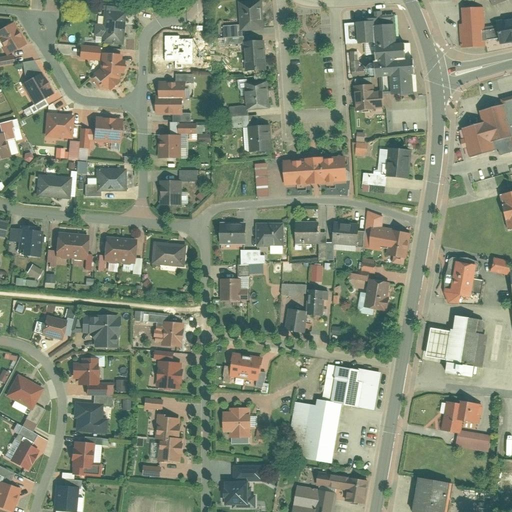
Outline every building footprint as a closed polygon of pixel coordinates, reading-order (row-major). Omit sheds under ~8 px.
[(261,0),(239,1),(240,30),(262,29),(261,0)] [(104,20),(95,20),(94,35),(101,36),(100,45),(123,47),(126,8),(105,6),(104,20)] [(467,9),(461,9),(462,23),(458,24),(460,47),(483,45),(483,37),(495,36),(496,42),(511,40),(511,18),(494,21),(495,25),(484,26),(483,7),(467,9)] [(398,39),(397,15),(377,16),(377,17),(368,18),(368,19),(359,20),(361,43),(374,43),(375,61),(381,60),(382,63),(378,63),(379,77),(388,76),(389,95),(412,94),(411,75),(418,75),(417,59),(411,59),(410,43),(404,43),(404,38),(398,39)] [(14,23),(0,30),(0,39),(8,54),(26,45),(14,23)] [(179,36),(164,35),(164,62),(179,62),(179,39),(179,36)] [(194,39),(179,39),(179,62),(179,65),(194,65),(194,39)] [(264,39),(242,40),(244,72),(265,71),(264,39)] [(101,45),(79,44),(78,60),(100,61),(100,64),(91,73),(92,75),(89,77),(97,87),(100,85),(106,90),(121,78),(120,76),(121,74),(123,74),(125,60),(123,60),(122,53),(101,51),(101,45)] [(54,93),(43,74),(25,84),(36,104),(54,93)] [(185,80),(156,80),(156,95),(153,96),(153,115),(183,114),(183,100),(186,100),(185,80)] [(266,81),(243,82),(244,110),(267,109),(266,81)] [(372,83),(352,84),(354,113),(374,112),(373,107),(382,106),(380,88),(372,89),(372,83)] [(483,124),(464,129),(467,139),(462,140),(464,147),(468,146),(472,158),(496,152),(493,141),(497,140),(497,142),(511,138),(511,97),(502,100),(504,105),(480,111),(483,124)] [(75,115),(46,113),(44,136),(73,138),(75,115)] [(125,119),(97,118),(96,141),(123,143),(125,119)] [(179,123),(179,134),(179,157),(188,156),(188,140),(196,139),(196,143),(210,143),(210,132),(196,132),(196,122),(179,123)] [(268,124),(246,126),(248,153),(270,152),(268,124)] [(4,134),(0,135),(0,160),(11,157),(4,134)] [(179,134),(159,135),(160,157),(179,157),(179,134)] [(371,156),(371,143),(360,143),(360,156),(371,156)] [(410,147),(387,145),(384,177),(408,179),(410,147)] [(58,148),(57,158),(66,159),(67,149),(58,148)] [(344,154),(280,159),(282,186),(346,181),(344,154)] [(79,173),(89,174),(91,162),(81,161),(79,173)] [(265,164),(253,165),(256,196),(267,196),(265,164)] [(126,171),(98,170),(97,191),(126,191),(126,171)] [(72,178),(38,176),(37,196),(70,198),(72,178)] [(180,180),(158,180),(158,208),(180,208),(180,180)] [(511,189),(497,194),(507,231),(511,229),(511,189)] [(380,217),(367,212),(361,250),(388,255),(393,230),(379,227),(380,217)] [(355,222),(332,222),(332,242),(355,242),(355,222)] [(283,225),(255,223),(254,245),(282,246),(283,225)] [(317,223),(295,223),(294,241),(317,242),(317,223)] [(244,225),(220,224),(220,243),(244,243),(244,225)] [(45,231),(22,227),(18,254),(41,257),(45,231)] [(412,233),(393,230),(388,255),(408,259),(412,233)] [(73,236),(59,235),(57,257),(71,258),(73,236)] [(88,238),(73,236),(71,258),(86,260),(88,238)] [(121,240),(106,239),(105,261),(119,262),(121,240)] [(136,242),(121,240),(119,262),(134,263),(136,242)] [(188,244),(154,241),(152,264),(186,266),(188,244)] [(511,268),(510,269),(509,260),(494,257),(491,271),(511,275),(511,285),(511,268)] [(365,272),(380,273),(381,261),(366,260),(365,272)] [(476,263),(455,260),(452,287),(446,287),(445,292),(449,303),(459,303),(460,295),(471,297),(476,263)] [(314,281),(325,282),(326,265),(315,264),(314,281)] [(35,265),(30,273),(40,279),(45,271),(35,265)] [(47,287),(56,288),(56,275),(48,275),(47,287)] [(241,279),(221,279),(221,301),(241,301),(241,279)] [(389,284),(368,281),(364,307),(384,311),(389,284)] [(329,292),(309,290),(307,316),(328,317),(329,292)] [(68,317),(76,319),(78,311),(69,309),(68,317)] [(306,312),(289,309),(286,331),(303,334),(306,312)] [(68,319),(49,315),(45,334),(64,338),(68,319)] [(451,326),(451,329),(446,358),(448,359),(446,370),(473,375),(475,364),(483,366),(488,334),(474,332),(477,319),(456,315),(454,327),(451,326)] [(122,317),(86,316),(85,336),(97,336),(96,345),(120,347),(122,317)] [(186,324),(160,322),(159,344),(184,346),(186,324)] [(451,329),(431,325),(426,354),(446,358),(451,329)] [(263,358),(234,354),(232,367),(226,366),(224,380),(231,381),(232,376),(259,380),(258,385),(264,386),(266,371),(261,370),(263,358)] [(99,359),(73,358),(73,381),(99,382),(99,359)] [(184,363),(161,361),(159,386),(183,388),(184,363)] [(375,410),(381,372),(329,364),(323,402),(342,404),(366,408),(375,410)] [(47,390),(19,374),(7,397),(34,412),(47,390)] [(480,406),(444,400),(439,431),(455,433),(453,447),(487,452),(490,435),(460,430),(462,420),(477,422),(480,406)] [(286,454),(332,462),(342,404),(323,402),(322,405),(295,401),(286,454)] [(104,404),(77,403),(75,434),(108,436),(109,419),(103,418),(104,404)] [(185,415),(192,415),(191,403),(184,403),(185,415)] [(230,410),(223,411),(224,432),(232,432),(232,436),(251,436),(251,426),(259,426),(258,415),(251,415),(251,407),(230,407),(230,410)] [(183,415),(160,414),(159,437),(164,437),(181,438),(183,415)] [(181,438),(164,437),(163,459),(183,461),(184,438),(181,438)] [(41,450),(24,441),(13,460),(30,470),(41,450)] [(96,443),(74,442),(72,467),(95,468),(96,443)] [(234,465),(234,480),(261,480),(261,465),(234,465)] [(145,466),(144,476),(165,477),(165,466),(145,466)] [(368,478),(319,470),(316,488),(298,485),(294,506),(293,511),(332,511),(335,500),(364,504),(368,478)] [(442,511),(447,481),(414,476),(408,511),(442,511)] [(251,481),(225,482),(226,510),(252,509),(251,481)] [(3,482),(0,491),(0,507),(11,511),(14,511),(23,490),(3,482)] [(83,486),(58,483),(55,508),(80,511),(83,486)]
